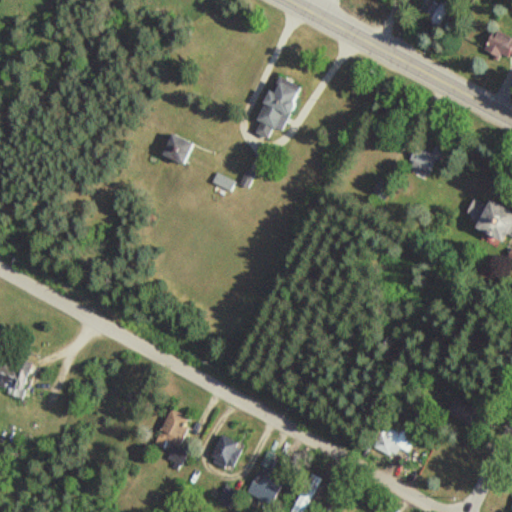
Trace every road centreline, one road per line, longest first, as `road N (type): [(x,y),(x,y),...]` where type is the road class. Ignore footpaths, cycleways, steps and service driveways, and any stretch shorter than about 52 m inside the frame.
road 1 (residential): [(448,511),(0,267)]
road 2 (secondary): [(511,119),(285,0)]
